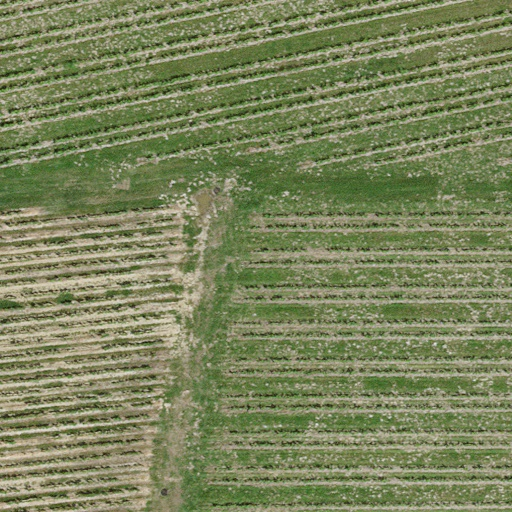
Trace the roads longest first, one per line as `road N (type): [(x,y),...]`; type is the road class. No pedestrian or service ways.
road 1 (track): [(511,187),(223,182),(0,192)]
road 2 (track): [(173,511),(223,182)]
